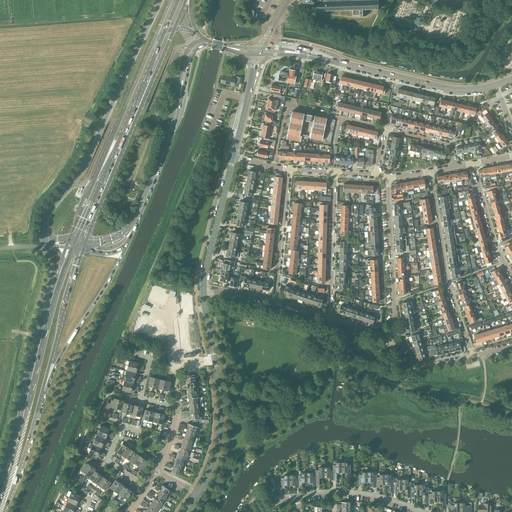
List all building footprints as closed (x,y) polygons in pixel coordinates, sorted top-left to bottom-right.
[(301,0),(301,1),(302,1),(302,2),(302,3),(304,3),(304,2),(312,2),(312,12),(312,13),(313,13),(313,12),(317,12),(317,13),(318,13),(318,11),(322,11),(322,12),(323,12),(323,11),(327,11),(327,12),(328,12),(328,11),(332,10),(332,12),(333,12),(333,10),(336,10),(337,11),(338,11),(337,10),(338,10),(341,10),(341,11),(342,11),(342,10),(346,10),(346,11),(347,11),(347,10),(352,10),(353,10),(353,14),(354,14),(359,13),(360,16),(366,16),(365,9),(371,9),(371,10),(372,10),(372,9),(377,9),(377,10),(378,10),(378,9),(379,9),(379,8),(378,8),(378,0),(380,1),(380,0),(379,0),(301,0)] [(288,77),(290,70),(287,69),(286,73),(280,72),(278,81),(290,83),(291,78),(288,77)] [(291,78),(290,83),(295,84),(297,75),(296,75),(297,71),(290,70),(288,77),(291,78)] [(321,81),(323,73),(314,71),(313,80),(321,81)] [(334,88),(335,81),(332,81),(333,75),(328,74),(326,81),(332,82),(331,88),(334,88)] [(241,84),(243,78),(235,76),(234,79),(223,76),(221,83),(234,86),(234,89),(236,89),(238,83),(241,84)] [(280,85),(279,86),(273,85),(271,91),(274,92),(274,94),(280,96),(281,96),(281,93),(280,92),(280,90),(283,91),(284,86),(280,85)] [(383,87),(377,85),(376,92),(384,95),(386,89),(383,88),(383,87)] [(281,96),(274,94),(274,95),(273,98),(270,97),(269,104),(282,106),(282,104),(277,103),(278,100),(284,101),(285,97),(281,96)] [(337,109),(343,111),(345,104),(344,104),(346,98),(343,98),(342,103),(338,103),(337,109)] [(360,108),(357,107),(355,114),(361,115),(363,108),(364,106),(364,104),(364,103),(365,100),(362,100),(362,102),(360,108)] [(446,108),(447,101),(441,100),(441,102),(438,101),(436,108),(439,109),(440,107),(446,108)] [(457,111),(459,104),(453,102),(451,109),(451,112),(450,112),(449,116),(452,116),(453,113),(454,110),(457,111)] [(471,106),(469,113),(468,117),(468,116),(467,122),(469,122),(471,114),(475,115),(477,108),(471,106)] [(397,117),(398,117),(400,108),(397,108),(396,114),(395,117),(392,116),(392,114),(389,113),(387,120),(390,121),(390,123),(396,124),(397,117)] [(397,117),(396,124),(402,126),(403,119),(404,119),(406,110),(403,109),(401,118),(398,117),(397,117)] [(315,116),(292,111),(287,139),(300,142),(305,120),(311,122),(312,118),(313,118),(313,116),(315,116)] [(407,120),(404,119),(403,119),(402,126),(407,127),(409,120),(410,117),(412,111),(409,111),(408,117),(407,117),(407,120)] [(485,123),(491,119),(488,113),(482,118),(485,122),(485,123)] [(274,122),(276,116),(266,114),(265,121),(266,121),(266,124),(276,126),(279,127),(280,123),(274,122)] [(409,120),(407,127),(413,129),(415,122),(416,119),(416,116),(414,115),(413,118),(412,121),(409,120)] [(327,118),(315,116),(310,139),(322,141),(327,118)] [(421,123),(419,130),(425,131),(427,124),(428,118),(425,118),(424,124),(421,123)] [(431,133),(433,126),(433,122),(434,120),(432,119),(431,122),(430,125),(427,124),(425,131),(431,133)] [(489,128),(495,123),(491,119),(485,123),(485,122),(480,126),(481,128),(484,126),(487,125),(489,127),(489,128)] [(437,134),(438,127),(439,124),(440,121),(438,120),(437,123),(436,127),(433,126),(431,133),(437,134)] [(445,126),(446,122),(444,122),(443,125),(442,128),(438,127),(437,134),(443,136),(444,129),(445,126)] [(450,130),(449,137),(454,138),(455,135),(459,136),(462,123),(458,122),(456,128),(453,128),(453,129),(450,128),(450,130)] [(444,129),(443,136),(449,137),(450,130),(450,128),(451,127),(452,124),(449,123),(449,126),(448,126),(447,129),(444,129)] [(498,128),(495,123),(489,128),(489,127),(486,129),(483,131),(485,133),(488,131),(490,129),(492,132),(498,128)] [(492,132),(488,135),(490,137),(494,135),(496,137),(502,133),(498,128),(492,132)] [(502,133),(496,137),(499,142),(505,138),(502,133)] [(392,143),(399,144),(400,138),(388,136),(388,138),(393,139),(392,143)] [(505,138),(499,142),(497,144),(501,149),(509,143),(505,138)] [(275,147),(276,141),(270,140),(270,143),(261,141),(259,147),(267,148),(268,145),(275,147)] [(409,153),(415,154),(416,152),(417,146),(417,145),(418,141),(416,140),(415,145),(411,144),(409,153)] [(422,153),(423,147),(424,142),(422,141),(421,146),(417,146),(416,152),(422,153)] [(391,149),(398,150),(399,144),(392,143),(387,142),(387,144),(392,145),(391,149)] [(427,155),(429,148),(430,143),(428,143),(427,148),(423,147),(422,153),(427,155)] [(433,149),(429,148),(427,155),(433,156),(435,150),(436,145),(434,144),(433,149)] [(296,146),(296,153),(291,153),(291,160),(297,160),(298,153),(299,153),(299,150),(299,147),(296,146)] [(435,150),(433,156),(439,157),(440,151),(442,146),(440,146),(438,150),(435,150)] [(440,151),(439,157),(445,159),(448,147),(446,147),(444,152),(440,151)] [(396,156),(398,150),(391,149),(388,148),(386,148),(386,150),(390,151),(390,155),(396,156)] [(273,156),(274,151),(267,150),(267,152),(259,150),(257,157),(265,158),(266,155),(273,156)] [(372,166),(373,151),(366,150),(365,166),(372,166)] [(396,156),(390,155),(388,154),(385,154),(384,155),(384,156),(389,157),(389,160),(395,162),(396,156)] [(395,162),(389,160),(384,160),(383,161),(388,162),(387,167),(394,168),(395,162)] [(248,177),(256,178),(257,174),(260,174),(261,170),(253,168),(252,171),(249,170),(248,177)] [(490,175),(489,168),(483,169),(483,170),(479,171),(481,178),(485,177),(484,176),(490,175)] [(402,190),(400,184),(394,185),(395,187),(391,188),(393,194),(396,193),(396,191),(402,190)] [(468,200),(474,198),(473,192),(464,195),(465,198),(458,199),(458,202),(462,202),(468,200)] [(498,201),(501,201),(499,195),(497,196),(490,198),(492,203),(498,201)] [(395,216),(402,216),(401,210),(403,210),(402,204),(394,205),(395,216)] [(496,221),(503,219),(506,218),(504,213),(501,213),(495,215),(496,221)] [(472,224),(481,222),(479,216),(472,218),(470,218),(472,224)] [(473,230),(476,229),(482,227),(481,222),(472,224),(473,230)] [(482,252),(489,251),(487,245),(481,247),(477,248),(478,254),(482,252)] [(425,261),(438,259),(437,253),(430,254),(430,257),(427,258),(424,258),(425,261)] [(490,256),(484,258),(480,259),(481,265),(485,264),(492,262),(490,256)] [(227,260),(226,264),(223,264),(223,266),(222,266),(221,268),(222,268),(222,269),(233,272),(235,262),(227,260)] [(460,268),(458,268),(451,269),(452,275),(453,275),(453,278),(461,277),(460,274),(461,273),(460,268)] [(493,274),(495,277),(501,274),(498,269),(492,272),(489,273),(490,276),(493,274)] [(498,283),(504,279),(501,274),(495,277),(489,280),(490,282),(493,281),(495,284),(498,282),(498,283)] [(229,277),(221,275),(220,281),(231,284),(230,286),(237,288),(239,279),(229,277)] [(501,288),(507,285),(504,279),(498,283),(498,282),(495,284),(492,286),(493,288),(496,286),(499,285),(501,288)] [(272,284),(263,282),(261,290),(267,291),(268,288),(271,289),(272,284)] [(458,290),(464,287),(462,282),(456,284),(458,290)] [(292,298),(295,290),(291,289),(292,288),(290,287),(290,286),(286,285),(284,294),(287,295),(286,296),(292,298)] [(503,293),(510,290),(507,285),(501,288),(503,293)] [(157,287),(155,292),(163,295),(166,291),(157,287)] [(460,295),(466,293),(464,287),(458,290),(460,295)] [(298,299),(301,292),(300,292),(297,291),(297,289),(295,289),(295,290),(292,298),(298,299)] [(306,294),(307,291),(301,289),(300,292),(301,292),(298,299),(304,301),(306,294)] [(511,294),(510,290),(503,293),(506,299),(511,295),(511,294)] [(155,292),(153,296),(161,300),(163,295),(155,292)] [(309,293),(307,292),(306,294),(304,301),(309,303),(312,296),(308,295),(309,293)] [(318,298),(317,297),(314,296),(314,295),(312,294),(312,296),(309,303),(315,305),(318,298)] [(436,303),(445,301),(443,295),(436,297),(430,299),(431,301),(434,300),(435,303),(436,303)] [(153,296),(150,301),(159,305),(161,300),(153,296)] [(318,298),(315,305),(321,307),(322,304),(325,305),(326,300),(320,298),(320,297),(318,296),(317,297),(318,298)] [(191,297),(181,298),(183,314),(192,313),(191,297)] [(411,308),(410,299),(406,300),(407,302),(402,303),(403,309),(411,308)] [(462,301),(464,307),(470,304),(477,302),(476,300),(470,302),(468,299),(462,301)] [(466,313),(472,310),(470,304),(464,307),(466,313)] [(344,314),(347,307),(341,305),(338,312),(344,314)] [(347,307),(344,314),(350,316),(352,309),(349,308),(350,307),(347,306),(347,307)] [(447,306),(441,308),(440,309),(434,310),(435,313),(439,311),(440,314),(442,314),(449,312),(449,311),(450,311),(448,306),(447,306)] [(364,321),(364,322),(367,323),(367,322),(370,314),(370,312),(372,308),(369,308),(368,310),(367,310),(366,313),(364,312),(362,320),(364,321)] [(352,309),(350,316),(356,318),(358,311),(352,309)] [(358,311),(356,318),(362,320),(364,312),(358,311)] [(376,314),(370,312),(370,314),(367,322),(373,324),(374,321),(377,322),(379,315),(376,315),(376,314)] [(474,316),(467,318),(469,324),(476,322),(474,316)] [(443,326),(453,323),(451,318),(444,320),(438,322),(439,324),(442,323),(443,326)] [(444,328),(445,332),(448,331),(455,329),(453,323),(443,326),(440,327),(441,329),(444,328)] [(421,328),(421,324),(414,326),(407,327),(408,333),(411,332),(412,336),(418,334),(417,331),(416,328),(421,328)] [(511,333),(508,325),(502,327),(505,335),(511,333)] [(505,335),(502,327),(497,329),(499,337),(505,335)] [(499,337),(497,329),(491,331),(493,338),(499,337)] [(493,338),(491,331),(485,332),(488,340),(493,338)] [(488,340),(485,332),(480,334),(482,342),(488,340)] [(418,334),(412,336),(411,336),(413,342),(420,340),(420,339),(419,336),(422,336),(421,333),(420,333),(418,334)] [(482,342),(480,334),(474,336),(476,344),(482,342)] [(420,340),(413,342),(415,348),(422,345),(420,339),(420,340)] [(422,345),(415,348),(416,353),(424,351),(423,348),(425,347),(424,345),(422,345)] [(443,354),(442,346),(436,347),(435,346),(432,346),(433,349),(434,356),(443,354)] [(424,351),(416,353),(418,359),(422,358),(423,360),(428,359),(428,356),(426,357),(424,351)] [(137,368),(139,368),(143,369),(144,367),(138,366),(139,363),(129,361),(128,366),(137,368)] [(124,370),(123,375),(126,376),(135,378),(137,378),(141,379),(141,377),(136,376),(136,373),(127,371),(124,370)] [(165,380),(163,390),(168,391),(168,390),(170,390),(172,382),(165,380)] [(190,414),(191,419),(192,419),(193,422),(201,423),(202,418),(201,413),(190,414)] [(200,428),(201,423),(193,422),(192,425),(189,424),(188,429),(198,433),(200,428)] [(99,430),(108,434),(110,429),(101,425),(99,430)] [(196,438),(198,433),(188,429),(186,434),(196,438)] [(106,439),(108,434),(99,430),(97,435),(106,439)] [(184,439),(195,442),(196,438),(186,434),(184,439)] [(106,439),(97,435),(95,439),(104,443),(106,439)] [(93,444),(102,448),(104,443),(95,439),(93,444)] [(193,447),(195,442),(184,439),(183,444),(191,447),(191,446),(193,447)] [(91,449),(99,453),(101,453),(102,451),(100,451),(102,448),(93,444),(91,443),(89,448),(91,449)] [(122,455),(127,447),(123,444),(117,452),(122,455)] [(126,458),(131,450),(127,447),(122,455),(126,458)] [(99,453),(91,449),(89,454),(97,457),(99,453)] [(178,453),(190,457),(191,452),(189,451),(181,449),(179,453),(178,453)] [(130,461),(136,453),(131,450),(126,458),(130,461)] [(134,464),(140,456),(136,453),(130,461),(134,464)] [(190,457),(178,453),(176,458),(187,461),(185,461),(186,456),(190,457)] [(138,467),(144,459),(140,456),(134,464),(138,467)] [(187,461),(176,458),(175,463),(185,466),(187,461)] [(144,459),(138,467),(144,470),(149,463),(147,463),(148,462),(144,459)] [(333,469),(333,480),(336,480),(336,473),(342,473),(341,461),(341,463),(336,463),(336,460),(333,460),(333,469)] [(343,461),(341,461),(342,473),(347,473),(347,475),(351,475),(350,465),(347,465),(347,463),(342,463),(343,461)] [(86,474),(92,466),(87,463),(87,464),(86,463),(81,470),(86,474)] [(184,471),(185,466),(175,463),(173,467),(184,471)] [(324,477),(324,465),(324,467),(319,467),(319,470),(315,470),(316,485),(319,485),(319,477),(324,477)] [(325,465),(324,465),(324,477),(330,477),(330,480),(333,480),(333,469),(330,470),(330,467),(325,467),(325,465)] [(92,466),(86,474),(90,477),(95,471),(96,469),(92,466)] [(184,471),(173,467),(172,473),(182,476),(184,471)] [(307,482),(307,470),(306,470),(306,472),(302,472),(302,471),(298,471),(299,488),(302,488),(302,483),(307,482)] [(308,470),(307,470),(307,482),(312,482),(312,485),(316,485),(315,470),(314,470),(313,471),(313,472),(308,472),(308,470)] [(368,482),(368,470),(367,470),(367,472),(363,472),(362,475),(359,475),(359,485),(363,485),(363,482),(368,482)] [(377,487),(377,477),(377,475),(373,475),(373,472),(369,472),(369,470),(368,470),(368,482),(373,482),(373,487),(377,487)] [(90,477),(89,479),(93,482),(99,474),(95,471),(90,477)] [(291,473),(290,473),(290,485),(295,485),(295,488),(299,488),(298,471),(295,474),(295,475),(291,475),(291,473)] [(290,485),(290,473),(289,473),(289,475),(284,475),(284,478),(281,478),(281,481),(278,482),(278,490),(281,490),(281,488),(285,488),(285,485),(290,485)] [(385,485),(385,473),(384,473),(384,475),(380,475),(380,477),(377,477),(377,487),(380,487),(380,485),(385,485)] [(394,492),(394,488),(394,477),(390,477),(390,475),(386,475),(386,473),(385,473),(385,485),(390,485),(390,492),(394,492)] [(99,474),(93,482),(98,485),(103,477),(99,474)] [(103,477),(98,485),(102,488),(107,480),(103,477)] [(394,488),(394,492),(397,492),(397,490),(403,490),(403,477),(402,477),(402,479),(397,479),(397,478),(396,477),(394,477),(394,488)] [(411,497),(411,488),(411,482),(408,482),(408,479),(403,479),(403,477),(403,490),(408,490),(408,498),(411,497)] [(107,480),(102,488),(106,491),(111,483),(107,480)] [(114,491),(120,483),(116,480),(110,488),(114,491)] [(119,494),(124,486),(120,483),(114,491),(119,494)] [(414,495),(420,495),(420,483),(419,483),(419,485),(414,485),(414,488),(411,488),(411,497),(414,497),(414,495)] [(420,483),(420,495),(425,495),(425,504),(428,504),(429,489),(428,489),(429,483),(425,483),(425,485),(421,485),(421,483),(420,483)] [(130,488),(129,487),(128,486),(127,488),(124,486),(119,494),(123,497),(128,489),(129,489),(130,488)] [(161,490),(170,497),(173,492),(164,486),(161,490)] [(446,506),(446,488),(443,488),(442,489),(442,491),(438,491),(438,489),(437,489),(437,502),(442,502),(442,507),(446,506)] [(128,489),(123,497),(127,500),(133,492),(129,489),(128,489)] [(437,502),(437,489),(436,489),(436,491),(432,491),(432,489),(429,489),(428,504),(431,504),(431,502),(437,502)] [(165,500),(167,501),(170,497),(161,490),(158,495),(165,500)] [(69,497),(78,501),(80,496),(71,492),(69,497)] [(165,500),(158,495),(155,499),(162,504),(164,505),(167,501),(165,500)] [(67,502),(76,506),(78,501),(69,497),(67,502)] [(162,504),(155,499),(152,503),(159,508),(162,504)] [(459,511),(460,501),(458,501),(458,503),(454,503),(454,502),(448,502),(448,506),(447,511),(459,511)] [(460,501),(459,511),(471,511),(471,503),(460,503),(460,501)] [(74,510),(76,506),(67,502),(65,506),(74,510)] [(155,511),(156,511),(159,508),(152,503),(149,507),(155,511)]
